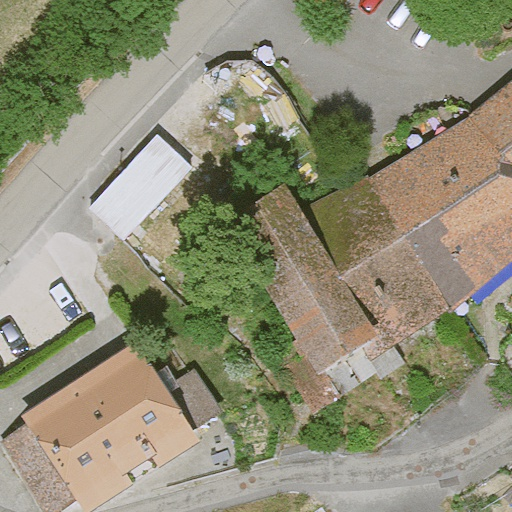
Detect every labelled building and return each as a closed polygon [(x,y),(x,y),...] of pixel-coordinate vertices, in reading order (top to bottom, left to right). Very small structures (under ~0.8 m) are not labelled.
[(352,354),(363,365),(452,307),(511,258),(511,83),(454,130),(299,220),(371,342),(352,354)] [(128,237),(195,163),(158,129),(90,204),(128,237)] [(313,376),(352,354),(371,342),(299,220),(282,190),(224,224),(313,376)] [(27,427),(0,446),(0,451),(26,489),(160,394),(127,346),(23,420),(27,427)] [(191,372),(160,394),(26,489),(42,511),(53,511),(79,494),(91,511),(100,511),(145,480),(195,444),(188,434),(219,412),(191,372)]
